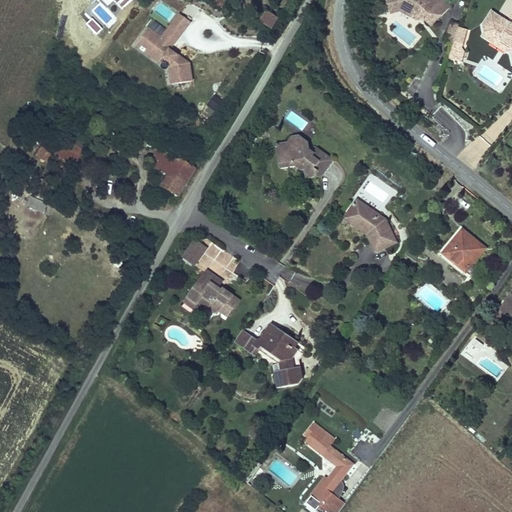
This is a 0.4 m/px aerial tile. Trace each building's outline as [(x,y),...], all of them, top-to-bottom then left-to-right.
[(115,0),(123,8),(132,0),(115,0)] [(397,0),(388,0),(387,2),(390,10),(399,8),(397,0)] [(397,0),(399,8),(416,18),(420,15),(429,24),(438,15),(432,9),(441,0),(440,0),(418,0),(417,2),(412,0),(397,0)] [(446,6),(441,0),(432,9),(438,15),(446,6)] [(278,19),(267,11),(261,21),(272,28),(278,19)] [(482,25),(484,33),(499,42),(500,40),(511,47),(511,49),(511,12),(510,16),(511,17),(511,24),(511,25),(490,11),(482,25)] [(150,27),(136,45),(141,49),(145,52),(145,51),(150,55),(156,46),(166,54),(163,57),(172,64),(170,67),(169,67),(172,84),(194,81),(191,62),(172,48),(191,22),(179,13),(167,29),(162,36),(150,27)] [(97,34),(102,29),(92,18),(86,23),(97,34)] [(150,27),(162,36),(167,29),(155,20),(150,27)] [(453,41),(457,26),(450,24),(446,39),(453,41)] [(499,42),(484,33),(481,37),(505,51),(511,47),(500,40),(499,42)] [(461,44),(453,41),(448,57),(457,59),(459,50),(461,44)] [(166,54),(156,46),(150,55),(160,62),(163,57),(166,54)] [(207,105),(215,112),(224,102),(216,95),(207,105)] [(309,180),(324,177),(336,161),(320,149),(317,154),(312,151),(312,143),(302,136),(295,137),(291,142),(296,146),(292,150),(286,151),(287,166),(303,164),(307,166),(307,167),(309,180)] [(36,154),(68,174),(78,159),(45,139),(36,154)] [(288,169),(307,167),(307,166),(303,164),(287,166),(286,151),(292,150),(296,146),(291,142),(279,145),(283,170),(288,169)] [(194,168),(172,155),(171,156),(158,148),(149,164),(167,175),(159,187),(176,196),(181,189),(185,182),(186,182),(194,168)] [(377,183),(377,191),(383,192),(383,196),(393,197),(394,185),(377,183)] [(29,196),(24,206),(41,213),(46,204),(29,196)] [(385,220),(357,200),(350,210),(357,214),(352,220),(369,232),(370,234),(368,235),(376,253),(396,243),(385,220)] [(369,232),(352,220),(357,214),(350,210),(344,219),(368,235),(370,234),(369,232)] [(464,275),(485,249),(473,239),(463,231),(444,254),(453,261),(450,264),(464,275)] [(195,239),(183,256),(195,265),(208,248),(195,239)] [(218,250),(210,270),(232,278),(240,258),(218,250)] [(222,282),(207,271),(187,298),(196,304),(198,311),(208,309),(214,313),(222,310),(229,315),(241,298),(225,287),(221,291),(220,293),(216,290),(217,288),(222,282)] [(511,292),(501,308),(511,316),(511,292)] [(196,304),(187,298),(184,303),(195,312),(198,311),(196,304)] [(260,340),(266,339),(269,335),(274,334),(277,329),(269,324),(260,340)] [(260,340),(256,341),(252,347),(259,351),(261,348),(280,361),(279,363),(280,371),(274,372),(278,389),(298,384),(303,378),(300,367),(294,368),(292,359),(298,350),(294,348),(291,346),(295,340),(277,329),(274,334),(269,335),(266,339),(260,340)] [(256,341),(242,331),(234,344),(254,358),(259,351),(252,347),(256,341)] [(464,354),(469,359),(482,346),(476,341),(464,354)] [(261,348),(259,351),(278,364),(279,363),(280,361),(261,348)] [(303,353),(298,350),(292,359),(294,368),(300,367),(298,360),(303,353)] [(354,464),(330,446),(325,442),(326,440),(325,439),(329,434),(314,423),(308,432),(311,435),(308,439),(306,442),(337,467),(328,479),(325,476),(311,494),(323,503),(320,506),(328,511),(339,511),(345,504),(334,496),(331,493),(341,481),(354,464)] [(335,439),(329,434),(325,439),(326,440),(325,442),(330,446),(335,439)] [(261,463),(257,461),(244,480),(248,483),(261,463)] [(344,484),(341,481),(331,493),(334,496),(344,484)]
